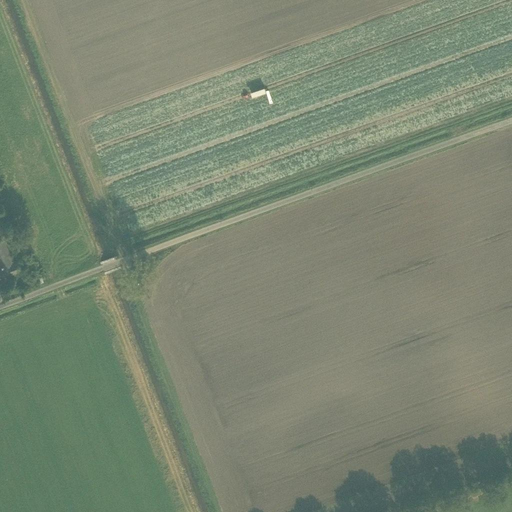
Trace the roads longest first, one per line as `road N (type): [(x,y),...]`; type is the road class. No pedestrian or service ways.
road 1 (track): [(0,304),(511,121)]
road 2 (track): [(121,260),(218,511)]
